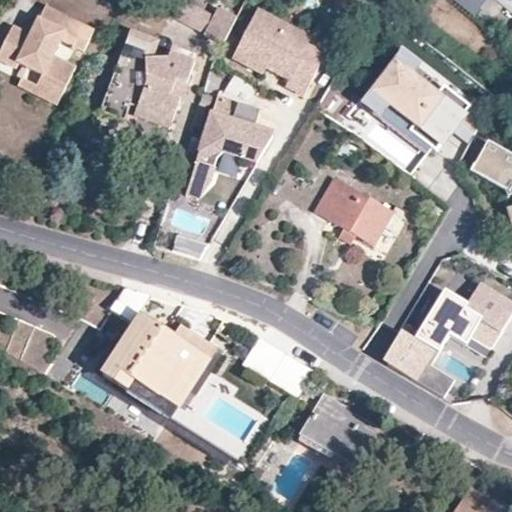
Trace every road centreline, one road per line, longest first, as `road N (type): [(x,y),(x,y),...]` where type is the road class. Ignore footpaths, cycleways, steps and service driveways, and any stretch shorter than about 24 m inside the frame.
road 1 (residential): [(511,461),(262,308),(0,228)]
road 2 (unknown): [(220,292),(343,58)]
road 3 (unknown): [(360,368),(460,227),(459,198),(432,146)]
